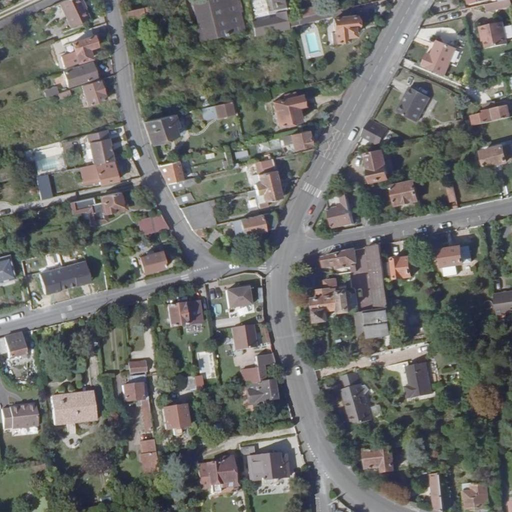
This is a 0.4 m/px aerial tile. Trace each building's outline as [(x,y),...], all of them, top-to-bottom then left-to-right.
[(80,0),(62,0),(57,2),(68,27),(87,19),(83,9),(81,3),(82,3),(80,0)] [(193,0),(197,15),(219,10),(216,0),(193,0)] [(225,36),(244,31),(237,0),(216,0),(219,10),(225,36)] [(288,9),(289,8),(287,0),(273,0),(276,12),(288,9)] [(501,0),(499,0),(483,4),(484,13),(510,7),(508,0),(501,0)] [(152,15),(150,6),(128,11),(130,20),(152,15)] [(355,16),(353,6),(298,19),(291,21),(292,25),(292,26),(333,17),(336,42),(348,40),(348,36),(356,35),(356,28),(359,28),(358,16),(355,16)] [(288,9),(276,12),(278,21),(266,24),(268,31),(292,25),(291,21),(288,9)] [(219,10),(197,15),(201,29),(192,31),(194,42),(225,36),(219,10)] [(482,33),(484,42),(485,47),(506,42),(502,20),(478,25),(480,33),(482,33)] [(90,28),(78,32),(80,39),(71,42),(76,59),(90,55),(88,47),(94,45),(90,28)] [(70,41),(68,35),(54,40),(56,46),(70,41)] [(433,54),(428,66),(451,77),(463,50),(444,41),(437,56),(433,54)] [(81,85),(97,80),(91,60),(64,68),(68,83),(69,88),(81,85)] [(97,80),(81,85),(86,102),(103,97),(98,79),(97,80)] [(43,96),(58,92),(56,85),(41,89),(43,96)] [(417,86),(412,96),(414,98),(407,111),(424,120),(437,96),(417,86)] [(57,99),(69,95),(67,89),(55,93),(57,99)] [(289,97),(290,101),(278,104),(283,123),(304,119),(301,105),(308,103),(307,97),(301,98),(300,95),(289,97)] [(414,98),(412,96),(405,110),(407,111),(414,98)] [(239,102),(239,99),(208,106),(210,115),(224,112),(225,114),(237,110),(235,103),(239,102)] [(475,124),(511,116),(509,109),(511,108),(511,103),(484,110),(484,113),(473,116),(475,124)] [(179,113),(181,121),(192,118),(191,111),(179,113)] [(178,135),(172,114),(144,120),(152,143),(178,135)] [(367,137),(374,122),(371,120),(363,135),(367,137)] [(384,127),(374,122),(367,137),(377,141),(384,127)] [(95,162),(114,158),(107,128),(88,132),(95,162)] [(228,131),(230,139),(237,137),(236,129),(228,131)] [(313,144),(310,130),(285,135),(287,144),(295,142),(296,147),(313,144)] [(73,139),(63,141),(64,149),(75,147),(73,139)] [(489,167),(511,161),(511,145),(486,151),(489,167)] [(35,170),(62,167),(60,147),(32,150),(35,170)] [(372,182),(388,178),(383,151),(366,155),(372,182)] [(257,189),(280,184),(274,157),(263,160),(265,172),(253,174),(257,189)] [(115,172),(113,163),(96,166),(99,180),(100,184),(116,180),(117,180),(115,172)] [(166,182),(173,180),(182,178),(180,168),(162,172),(166,182)] [(39,197),(48,195),(44,174),(35,176),(39,197)] [(182,178),(173,180),(175,187),(183,184),(182,178)] [(173,180),(166,182),(169,188),(175,187),(173,180)] [(419,200),(415,180),(393,185),(397,204),(419,200)] [(280,184),(257,189),(260,203),(262,203),(263,205),(269,203),(268,201),(283,197),(280,184)] [(103,200),(95,201),(94,196),(72,200),(74,211),(90,207),(93,223),(107,220),(105,209),(113,208),(113,205),(121,203),(118,191),(102,194),(103,200)] [(173,196),(177,203),(193,200),(191,192),(173,196)] [(355,223),(349,194),(329,199),(335,227),(355,223)] [(215,225),(209,200),(179,207),(188,223),(192,230),(204,227),(215,225)] [(371,209),(362,210),(365,225),(374,224),(371,209)] [(237,233),(275,225),(278,220),(276,211),(235,220),(237,233)] [(159,214),(139,218),(142,233),(167,228),(159,214)] [(137,234),(142,233),(139,218),(134,219),(137,234)] [(204,227),(192,230),(198,235),(199,236),(205,234),(204,227)] [(207,242),(213,246),(220,234),(213,230),(207,242)] [(469,259),(466,243),(439,249),(442,264),(469,259)] [(376,310),(365,311),(369,338),(393,334),(390,315),(380,244),(367,247),(376,310)] [(352,250),(324,257),(326,266),(338,265),(339,274),(352,272),(355,271),(352,250)] [(159,251),(140,255),(144,271),(163,266),(159,251)] [(395,278),(412,274),(408,256),(391,259),(395,278)] [(6,257),(0,259),(0,282),(13,279),(6,257)] [(91,283),(85,263),(38,276),(44,296),(91,283)] [(326,289),(320,290),(321,297),(314,298),(317,312),(319,311),(320,320),(328,318),(326,310),(339,307),(340,309),(354,307),(351,292),(337,294),(334,280),(325,281),(326,289)] [(226,290),(228,306),(249,303),(247,287),(226,290)] [(511,289),(494,292),(498,313),(511,310),(511,289)] [(197,301),(167,306),(170,327),(200,322),(197,301)] [(369,338),(365,311),(355,313),(352,313),(360,356),(395,347),(393,334),(369,338)] [(397,315),(390,315),(393,334),(395,347),(401,345),(397,315)] [(232,328),(235,348),(256,345),(253,325),(232,328)] [(0,337),(0,353),(7,351),(9,358),(25,354),(24,348),(20,333),(0,337)] [(199,353),(201,370),(212,369),(209,351),(199,353)] [(255,356),(259,383),(261,403),(252,405),(253,411),(263,410),(263,411),(273,409),(271,400),(276,399),(274,381),(266,382),(266,381),(264,365),(276,364),(273,354),(255,356)] [(128,363),(130,374),(145,372),(146,372),(145,361),(128,363)] [(410,398),(435,392),(428,362),(408,366),(413,386),(408,387),(410,398)] [(153,432),(145,374),(130,376),(131,384),(122,386),(124,402),(135,400),(136,407),(141,406),(145,433),(153,432)] [(195,389),(194,376),(180,378),(182,391),(195,389)] [(259,383),(244,385),(247,405),(252,405),(261,403),(259,383)] [(50,396),(54,426),(96,421),(93,391),(50,396)] [(345,399),(348,409),(351,408),(355,423),(370,419),(372,419),(367,398),(366,393),(345,399)] [(372,419),(370,419),(372,425),(383,423),(376,396),(367,398),(372,419)] [(9,408),(1,410),(3,430),(11,429),(11,430),(37,427),(34,405),(8,408),(9,408)] [(181,434),(180,427),(187,427),(184,406),(162,409),(165,430),(172,429),(173,435),(174,436),(180,435),(181,434)] [(211,410),(199,412),(200,420),(212,418),(211,410)] [(158,472),(154,440),(139,442),(141,454),(138,454),(139,462),(142,462),(143,474),(158,472)] [(455,456),(454,442),(437,443),(438,451),(440,451),(441,457),(455,456)] [(240,448),(241,455),(254,454),(254,446),(240,448)] [(383,474),(395,473),(395,471),(392,451),(392,448),(366,450),(368,470),(382,468),(383,474)] [(406,450),(392,451),(395,471),(409,469),(406,450)] [(278,455),(278,453),(247,456),(249,480),(262,479),(262,484),(277,482),(276,477),(288,476),(286,459),(278,460),(278,455)] [(196,465),(199,490),(210,489),(210,493),(219,492),(219,488),(235,486),(232,457),(219,458),(220,462),(196,465)] [(442,511),(444,511),(440,474),(431,475),(434,510),(442,511)] [(489,507),(487,485),(466,488),(465,490),(467,509),(489,507)]
